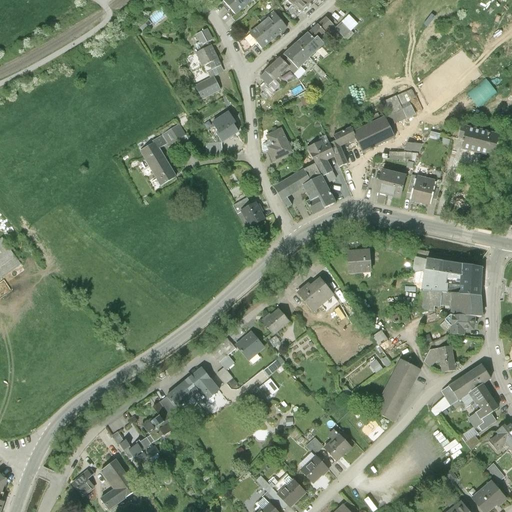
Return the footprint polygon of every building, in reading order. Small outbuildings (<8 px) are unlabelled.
[(237,17),(249,6),(243,0),(225,0),(224,2),(237,17)] [(314,0),(288,0),(294,5),(302,13),(314,0)] [(294,21),(302,13),(294,5),(286,13),(294,21)] [(276,16),(263,26),(275,41),(288,31),(276,16)] [(358,26),(350,17),(336,30),(344,39),(358,26)] [(327,19),(309,35),(316,43),(319,40),(334,27),(327,19)] [(263,51),(275,41),(263,26),(252,36),(258,44),(263,51)] [(197,37),(202,47),(213,41),(208,31),(197,37)] [(309,35),(297,45),(311,60),(326,47),(319,40),(316,43),(309,35)] [(251,50),(258,44),(252,36),(244,42),(251,50)] [(301,69),(311,60),(297,45),(285,57),(298,72),(301,69)] [(221,66),(212,48),(198,55),(208,73),(221,66)] [(285,57),(281,60),(289,69),(298,79),(305,73),(301,69),(298,72),(285,57)] [(269,87),(289,69),(281,60),(261,78),(265,83),(269,87)] [(224,73),(221,66),(208,73),(211,80),(214,78),(224,73)] [(220,91),(214,78),(211,80),(195,88),(201,101),(220,91)] [(265,83),(260,87),(269,97),(274,92),(269,87),(265,83)] [(384,114),(351,132),(358,145),(363,155),(401,136),(396,127),(420,115),(407,91),(379,105),(384,114)] [(309,99),(302,100),(304,108),(311,106),(309,99)] [(229,113),(212,124),(218,133),(216,134),(222,144),(238,133),(233,125),(235,123),(229,113)] [(153,142),(154,144),(155,143),(159,150),(167,145),(169,147),(186,136),(180,125),(153,142)] [(500,137),(461,126),(458,139),(464,141),(462,149),(494,158),(500,137)] [(294,154),(282,130),(267,138),(272,147),(268,149),(275,164),(294,154)] [(351,132),(336,140),(343,152),(358,145),(351,132)] [(349,163),(343,152),(336,140),(328,144),(336,158),(340,167),(349,163)] [(305,170),(311,182),(323,176),(328,185),(339,180),(329,162),(336,158),(328,144),(325,146),(322,142),(309,149),(317,163),(305,170)] [(403,142),(402,151),(389,151),(388,159),(417,160),(418,142),(403,142)] [(154,144),(141,152),(162,186),(177,178),(159,150),(155,143),(154,144)] [(222,144),(206,145),(207,156),(223,155),(222,144)] [(489,159),(482,158),(480,166),(487,168),(489,159)] [(293,205),(289,198),(305,190),(311,200),(307,202),(315,216),(338,203),(328,185),(323,176),(311,182),(305,170),(274,187),(286,209),(293,205)] [(406,179),(382,173),(377,194),(401,199),(406,179)] [(407,194),(412,195),(416,178),(411,177),(407,194)] [(411,201),(420,203),(426,180),(416,178),(412,195),(411,201)] [(434,182),(426,180),(420,203),(429,205),(430,200),(433,189),(434,182)] [(238,214),(242,212),(252,207),(247,199),(234,206),(238,214)] [(267,221),(257,204),(252,207),(242,212),(250,228),(251,229),(267,221)] [(246,230),(250,228),(242,212),(238,214),(246,230)] [(0,280),(21,266),(3,240),(0,241),(0,267),(1,270),(0,270),(0,280)] [(371,253),(348,255),(350,275),(373,273),(371,253)] [(425,281),(440,283),(442,274),(464,276),(464,265),(430,260),(425,281)] [(483,268),(464,265),(464,276),(463,294),(482,295),(483,268)] [(454,313),(454,294),(446,293),(447,283),(440,283),(425,281),(420,308),(454,313)] [(334,297),(321,282),(313,289),(310,286),(298,296),(314,314),(334,297)] [(485,317),(482,295),(463,294),(454,294),(454,313),(452,334),(465,336),(466,314),(485,317)] [(290,323),(279,311),(263,325),(273,337),(290,323)] [(382,332),(373,338),(391,364),(400,358),(382,332)] [(265,349),(252,334),(236,347),(248,363),(265,349)] [(432,343),(429,336),(421,339),(424,346),(432,343)] [(276,338),(270,342),(274,349),(281,345),(276,338)] [(227,358),(236,351),(227,341),(211,354),(219,365),(227,358)] [(451,347),(440,348),(442,360),(443,372),(455,370),(451,347)] [(437,361),(442,360),(440,348),(432,349),(425,362),(431,367),(437,361)] [(233,364),(227,358),(219,365),(223,369),(224,369),(225,370),(233,364)] [(421,371),(402,361),(375,412),(394,422),(421,371)] [(457,403),(472,393),(487,383),(494,379),(484,364),(447,388),(457,403)] [(264,372),(269,378),(276,372),(272,366),(264,372)] [(201,369),(181,385),(194,400),(200,395),(208,404),(221,393),(201,369)] [(233,380),(225,370),(224,369),(223,369),(217,375),(226,386),(233,380)] [(238,385),(234,381),(229,385),(232,389),(238,385)] [(271,381),(259,391),(266,399),(278,390),(271,381)] [(487,383),(472,393),(482,409),(476,413),(481,421),(494,413),(503,407),(487,383)] [(178,412),(194,400),(181,385),(166,398),(167,399),(178,412)] [(259,391),(257,388),(245,398),(254,409),(266,399),(259,391)] [(181,416),(178,412),(167,399),(160,404),(171,421),(181,416)] [(499,421),(494,413),(481,421),(476,413),(466,419),(472,428),(461,435),(466,443),(499,421)] [(151,437),(147,440),(150,445),(154,443),(155,444),(170,434),(158,417),(143,426),(151,437)] [(511,427),(510,425),(504,430),(502,428),(495,433),(497,436),(490,442),(498,451),(506,444),(511,449),(511,447),(511,427)] [(351,450),(335,432),(329,437),(333,443),(325,450),(337,463),(351,450)] [(117,447),(120,445),(124,442),(118,433),(111,438),(117,447)] [(146,439),(137,445),(149,460),(157,455),(150,445),(147,440),(146,439)] [(306,448),(314,457),(324,448),(315,439),(306,448)] [(141,465),(149,460),(137,445),(131,449),(126,441),(124,442),(120,445),(129,459),(135,455),(141,465)] [(329,473),(316,458),(301,473),(313,486),(323,476),(324,477),(329,473)] [(115,460),(100,471),(113,489),(100,499),(109,511),(137,491),(115,460)] [(499,482),(505,477),(494,464),(488,469),(499,482)] [(81,498),(98,486),(88,474),(72,486),(81,498)] [(306,495),(295,483),(288,490),(287,489),(278,496),(290,509),(306,495)] [(506,501),(492,484),(472,501),(480,511),(488,511),(497,505),(499,507),(506,501)]
